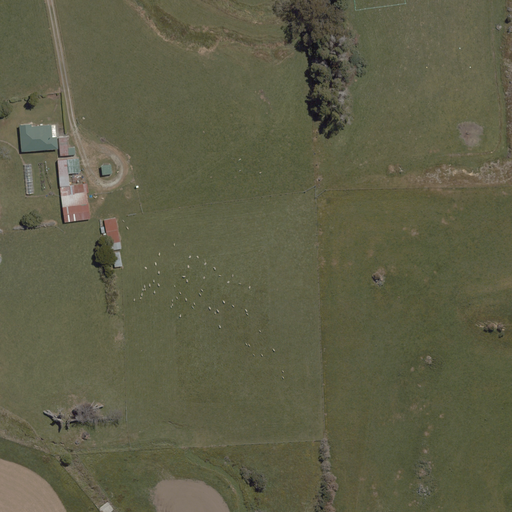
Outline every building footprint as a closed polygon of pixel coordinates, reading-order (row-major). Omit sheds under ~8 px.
[(67,147),(67,138),(56,139),(55,125),(19,128),(21,153),(59,150),(59,157),(77,155),(76,147),(67,147)] [(79,159),(58,160),(63,223),(89,221),(86,183),(71,184),(70,174),(81,174),(79,159)] [(32,164),(24,165),(26,195),(34,195),(32,164)] [(108,165),(100,165),(101,176),(109,176),(108,165)] [(117,217),(104,219),(111,268),(124,267),(117,217)]
